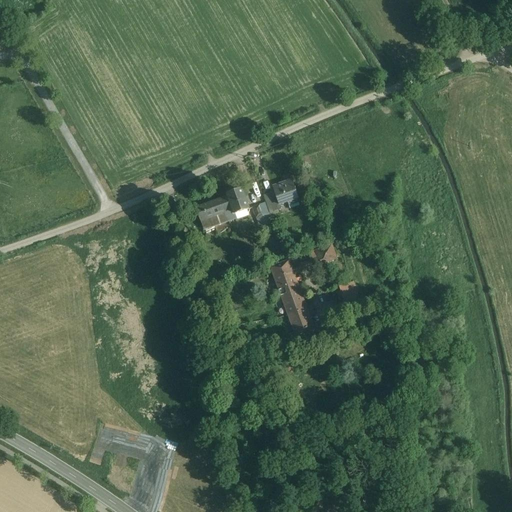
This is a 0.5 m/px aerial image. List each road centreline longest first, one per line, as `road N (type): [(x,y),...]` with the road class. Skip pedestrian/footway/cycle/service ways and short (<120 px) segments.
road 1 (residential): [(511,47),(0,250)]
road 2 (tertiary): [(125,511),(0,432)]
